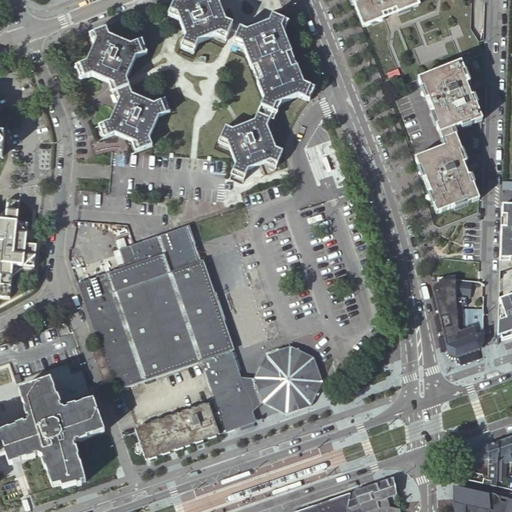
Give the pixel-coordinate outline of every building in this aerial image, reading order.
[(171,0),(167,10),(175,13),(184,34),(180,42),(193,47),(196,40),(218,31),(225,34),(231,21),(224,18),(216,0),(171,0)] [(351,0),(362,27),(370,24),(369,22),(381,17),(380,15),(394,9),(395,11),(407,6),(408,9),(417,5),(414,0),(351,0)] [(251,142),(248,165),(268,157),(275,160),(280,148),(273,145),(265,122),(274,101),(296,92),(303,96),(309,83),(302,80),(295,63),(289,65),(284,51),(290,49),(279,24),(282,17),(269,12),(267,18),(244,27),(237,25),(232,37),(239,40),(249,65),(254,63),(260,76),(254,78),(261,96),(252,117),(230,126),(224,123),(218,136),(226,139),(251,142)] [(113,131),(130,138),(130,131),(149,132),(157,114),(164,111),(159,98),(152,100),(130,91),(124,76),(134,55),(141,52),(136,40),(129,42),(107,33),(104,26),(92,31),(94,38),(85,60),(78,63),(83,76),(90,73),(112,82),(117,96),(108,118),(101,121),(106,134),(113,131)] [(462,72),(458,61),(416,78),(420,88),(423,87),(437,124),(435,125),(441,141),(442,140),(445,146),(414,158),(417,167),(419,166),(434,203),(432,204),(435,212),(466,200),(467,202),(478,198),(471,183),(469,184),(462,163),(458,151),(460,150),(454,134),(451,135),(449,129),(468,121),(469,124),(481,120),(475,104),(472,105),(464,84),(465,84),(461,72),(462,72)] [(249,65),(254,78),(260,76),(254,63),(249,65)] [(130,131),(130,138),(134,140),(138,147),(151,142),(148,135),(149,132),(130,131)] [(246,166),(248,165),(251,142),(226,139),(234,160),(231,168),(243,173),(246,166)] [(332,155),(308,163),(312,175),(336,166),(332,155)] [(0,297),(3,268),(23,269),(25,248),(17,247),(18,225),(9,224),(11,203),(0,201),(0,297)] [(506,208),(506,218),(505,229),(501,229),(499,278),(500,278),(500,271),(511,266),(511,296),(499,301),(499,293),(497,336),(502,340),(511,336),(511,207),(501,207),(501,208),(506,208)] [(198,361),(223,432),(253,421),(251,413),(238,378),(192,246),(186,226),(179,228),(117,250),(123,266),(76,284),(113,390),(198,361)] [(437,289),(433,291),(447,352),(456,355),(478,347),(482,343),(483,311),(461,310),(461,305),(465,305),(465,297),(455,297),(455,279),(437,277),(437,289)] [(455,279),(455,297),(469,297),(469,281),(455,279)] [(279,413),(283,415),(306,408),(307,407),(308,406),(312,398),(320,383),(311,357),(288,346),(273,351),(265,354),(252,379),(261,403),(279,413)] [(0,430),(0,456),(3,455),(6,463),(38,453),(49,485),(63,480),(65,486),(83,481),(69,442),(101,431),(91,400),(62,410),(57,408),(56,405),(46,378),(15,389),(24,415),(25,417),(22,423),(0,430)] [(252,379),(238,378),(251,413),(261,403),(252,379)] [(141,464),(216,438),(203,400),(132,424),(128,426),(141,464)] [(511,458),(508,438),(498,442),(499,470),(497,471),(497,481),(497,482),(506,481),(506,462),(511,460),(511,458)] [(498,442),(487,445),(488,471),(497,471),(499,470),(498,442)] [(465,455),(463,466),(462,469),(477,472),(477,468),(483,468),(484,478),(488,479),(488,471),(487,445),(469,451),(465,455)] [(488,479),(484,478),(483,478),(490,480),(489,484),(496,485),(496,480),(497,481),(497,471),(488,471),(488,479)] [(397,494),(392,478),(381,481),(387,498),(397,494)] [(381,481),(349,492),(350,496),(346,511),(367,511),(379,508),(377,501),(387,498),(381,481)] [(458,487),(454,505),(453,511),(490,511),(495,495),(458,487)] [(292,511),(346,511),(350,496),(349,492),(330,499),(327,504),(317,508),(312,505),(292,511)] [(497,496),(495,495),(490,511),(502,511),(505,502),(500,500),(497,496)] [(367,511),(389,511),(389,507),(387,498),(377,501),(379,508),(367,511)] [(505,502),(502,511),(511,511),(511,499),(506,498),(505,502)] [(330,499),(312,505),(317,508),(327,504),(330,499)]
